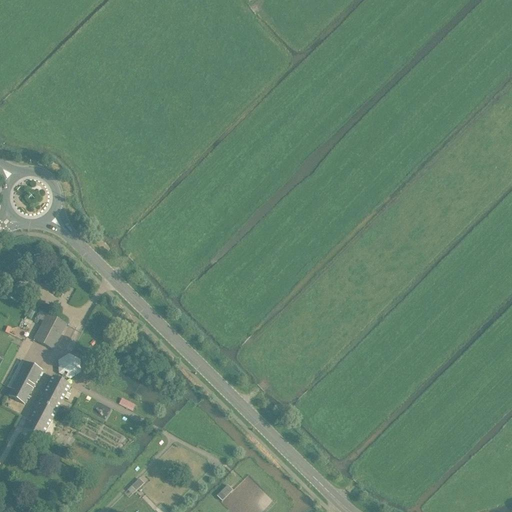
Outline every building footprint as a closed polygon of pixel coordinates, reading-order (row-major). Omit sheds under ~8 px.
[(36,310),(32,308),(26,319),(31,321),(36,310)] [(34,341),(53,351),(66,326),(47,315),(34,341)] [(9,397),(25,406),(42,372),(27,364),(9,397)] [(43,439),(71,387),(53,378),(26,430),(43,439)] [(131,487),(136,493),(144,484),(139,479),(131,487)] [(227,487),(217,497),(222,502),(232,492),(227,487)]
